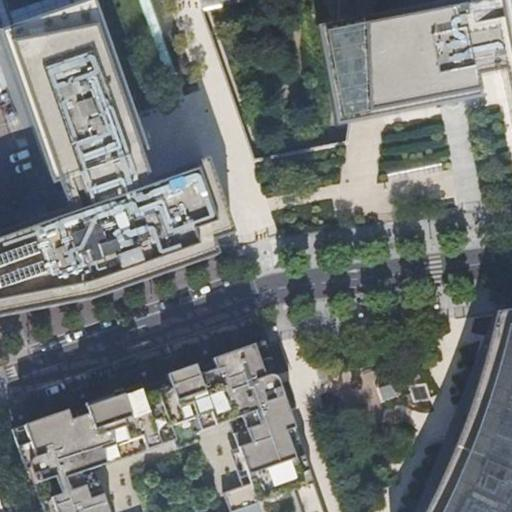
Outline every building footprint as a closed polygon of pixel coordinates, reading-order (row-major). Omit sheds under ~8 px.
[(0,317),(96,298),(241,246),(212,160),(156,178),(94,0),(84,0),(80,2),(11,27),(0,30),(0,39),(60,211),(0,232),(0,317)] [(0,0),(11,27),(80,2),(79,0),(0,0)] [(511,0),(483,0),(388,19),(388,46),(386,104),(447,100),(448,103),(450,105),(452,106),(455,105),(458,103),(459,99),(481,98),(477,75),(502,70),(511,119),(511,0)] [(511,511),(511,308),(494,311),(482,362),(473,390),(454,444),(439,479),(424,509),(422,511),(511,511)] [(231,511),(291,491),(315,483),(268,354),(261,357),(260,355),(261,355),(258,346),(23,429),(26,438),(27,437),(28,439),(20,442),(44,511),(231,511)] [(324,511),(315,483),(291,491),(231,511),(324,511)]
